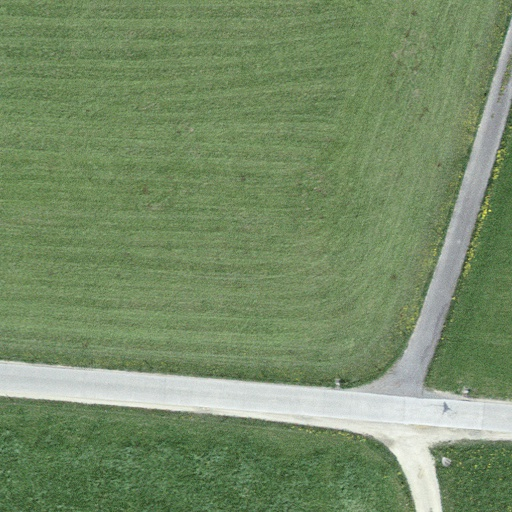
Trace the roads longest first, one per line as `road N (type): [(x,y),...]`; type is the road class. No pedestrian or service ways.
road 1 (unclassified): [(0,376),(511,419)]
road 2 (track): [(511,79),(421,334),(403,410),(427,511)]
